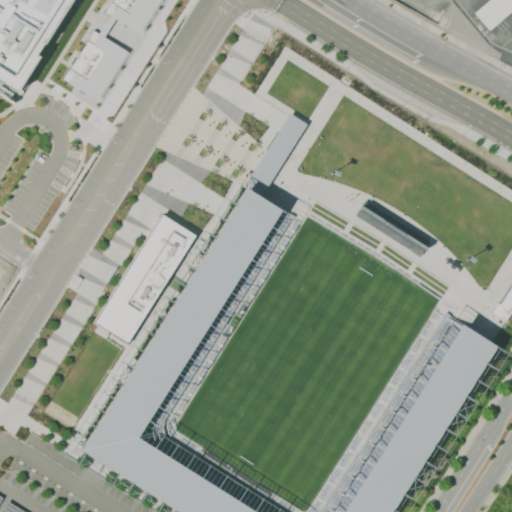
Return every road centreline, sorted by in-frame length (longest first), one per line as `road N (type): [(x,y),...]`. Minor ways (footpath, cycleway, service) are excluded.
road 1 (primary): [(288,0),(511,135)]
road 2 (residential): [(218,0),(146,116)]
